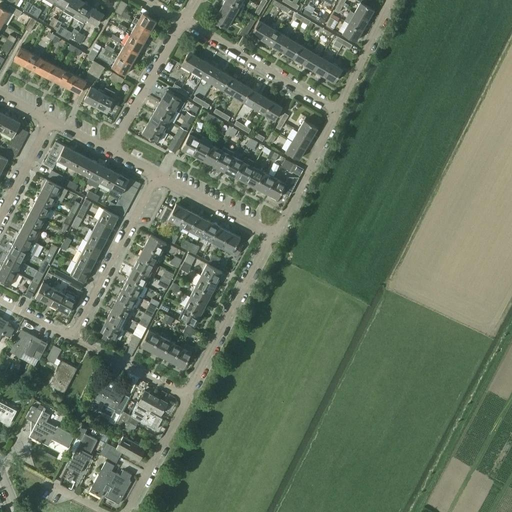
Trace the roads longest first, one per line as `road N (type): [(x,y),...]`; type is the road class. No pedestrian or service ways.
road 1 (residential): [(186,396),(274,236)]
road 2 (residential): [(72,338),(156,176)]
road 3 (residential): [(336,112),(183,21)]
road 4 (residential): [(183,21),(109,151)]
road 5 (residential): [(336,112),(274,236)]
road 6 (residential): [(274,236),(156,176)]
road 7 (residential): [(124,511),(186,396)]
road 8 (residential): [(186,396),(72,338)]
road 9 (residential): [(390,0),(336,112)]
